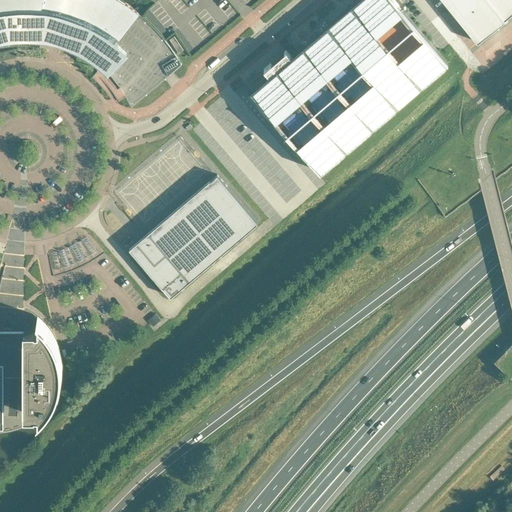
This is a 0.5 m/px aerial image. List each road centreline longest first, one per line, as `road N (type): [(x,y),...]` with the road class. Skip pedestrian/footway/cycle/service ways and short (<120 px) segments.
road 1 (motorway): [(511,198),(252,397),(117,511)]
road 2 (motorway): [(511,240),(372,375),(255,511)]
road 3 (motorway): [(297,511),(364,432),(511,285)]
road 4 (unclassified): [(111,133),(158,122),(301,0)]
road 5 (unclassified): [(511,276),(479,142),(487,119),(511,99)]
road 6 (unclassified): [(409,511),(511,407)]
